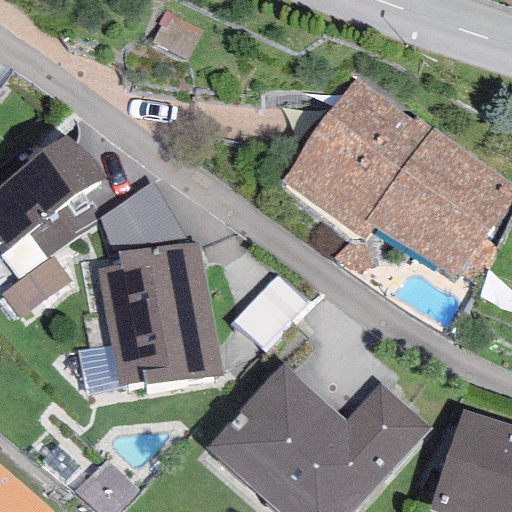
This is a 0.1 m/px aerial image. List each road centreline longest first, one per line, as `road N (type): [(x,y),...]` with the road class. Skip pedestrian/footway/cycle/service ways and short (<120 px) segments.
road 1 (residential): [(0,49),(474,379),(511,390)]
road 2 (tertiary): [(511,47),(373,0)]
